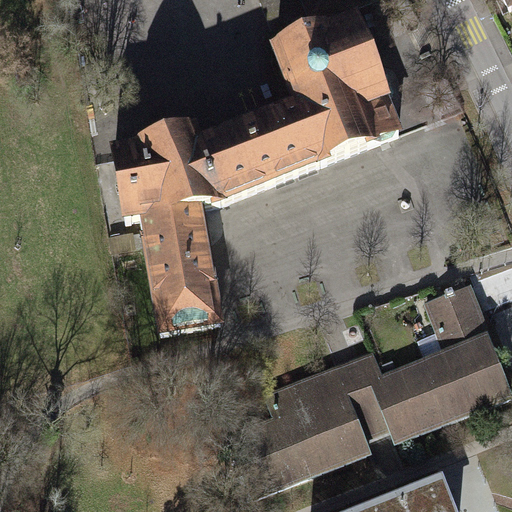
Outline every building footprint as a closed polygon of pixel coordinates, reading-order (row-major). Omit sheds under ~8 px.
[(264,0),(277,31),(291,26),(300,48),(352,28),(346,13),(379,0),(264,0)] [(141,223),(201,212),(219,209),(398,138),(387,107),(388,104),(381,101),(376,103),(369,85),(374,83),(377,77),(373,75),(355,27),(352,28),(300,48),(277,58),(298,112),(199,151),(193,139),(137,156),(114,160),(126,227),(131,227),(131,224),(141,223)] [(493,204),(476,145),(447,154),(443,141),(405,151),(417,191),(408,193),(424,250),(459,241),(454,224),(472,219),(469,211),(493,204)] [(389,188),(309,200),(322,283),(362,277),(360,261),(385,258),(383,244),(397,242),(389,188)] [(201,212),(141,223),(160,338),(220,328),(201,212)] [(425,308),(445,359),(490,341),(469,290),(443,301),(425,308)] [(511,400),(511,397),(490,341),(445,359),(383,383),(373,358),(348,368),(265,400),(274,423),(231,440),(255,502),(369,458),(363,442),(375,437),(389,432),(395,447),(511,400)] [(451,468),(453,486),(486,483),(484,465),(451,468)] [(453,511),(443,487),(379,511),(453,511)]
